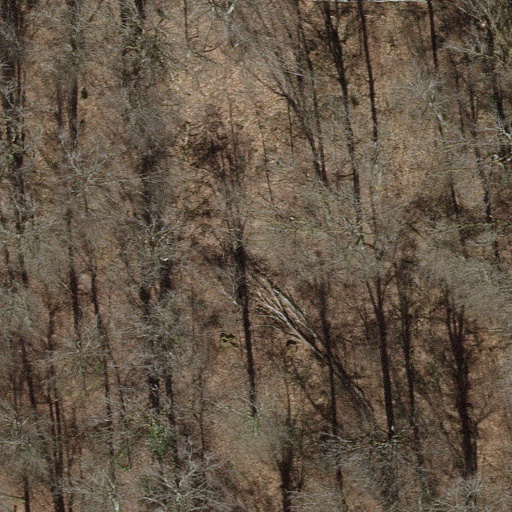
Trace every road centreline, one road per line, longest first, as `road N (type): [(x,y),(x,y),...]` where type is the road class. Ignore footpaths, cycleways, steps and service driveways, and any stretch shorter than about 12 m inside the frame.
road 1 (track): [(184,393),(74,247),(0,194)]
road 2 (track): [(0,435),(184,393)]
road 3 (track): [(280,511),(184,393)]
